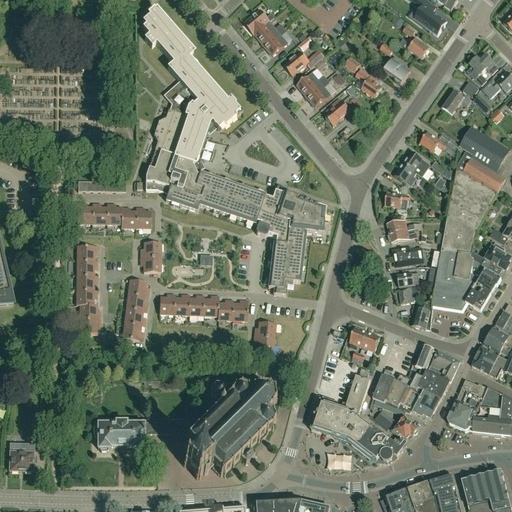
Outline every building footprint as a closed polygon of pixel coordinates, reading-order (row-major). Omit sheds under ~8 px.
[(433,14),(437,9),(424,0),(407,0),(418,7),(422,10),(414,21),(420,26),(430,33),(437,38),(445,28),(447,25),(444,22),(433,14)] [(459,0),(439,0),(437,2),(451,12),(454,8),(459,0)] [(200,175),(200,177),(197,176),(192,167),(196,157),(200,153),(202,148),(203,145),(204,139),(204,133),(206,125),(210,127),(212,125),(218,132),(223,127),(224,129),(236,119),(235,117),(240,113),(235,107),(236,106),(230,100),(226,104),(218,94),(217,96),(209,87),(211,86),(200,74),(198,75),(191,66),(192,65),(188,59),(193,54),(188,48),(186,49),(178,41),(180,39),(170,27),(168,29),(160,20),(162,18),(156,12),(155,14),(154,13),(150,16),(151,17),(144,24),(147,27),(144,30),(150,37),(145,41),(153,50),(157,46),(174,65),(168,70),(180,84),(164,98),(172,107),(170,113),(169,112),(166,121),(159,124),(154,137),(158,144),(146,179),(146,193),(156,193),(168,197),(166,203),(197,213),(199,207),(255,226),(257,223),(262,224),(261,226),(258,227),(256,233),(257,236),(265,238),(267,237),(267,236),(277,239),(276,245),(274,245),(269,289),(274,290),(274,296),(285,297),(286,289),(292,289),(293,283),(300,284),(306,234),(323,235),(325,210),(275,193),(272,201),(264,198),(265,197),(200,175)] [(254,37),(255,37),(270,23),(275,19),(272,16),(267,20),(261,12),(244,25),(254,37)] [(511,14),(510,16),(510,17),(503,25),(511,33),(511,14)] [(46,22),(46,25),(51,26),(51,27),(55,31),(56,31),(61,32),(62,31),(66,28),(66,27),(66,26),(71,26),(71,23),(67,23),(66,21),(62,17),(56,17),(55,17),(52,21),(51,21),(51,22),(46,22)] [(402,19),(397,24),(403,30),(408,25),(402,19)] [(255,37),(264,47),(284,30),(281,27),(277,31),(270,23),(255,37)] [(408,26),(403,33),(411,39),(415,34),(418,36),(419,33),(408,26)] [(273,58),(288,45),(282,37),(287,33),(284,30),(264,47),(273,58)] [(285,38),(290,44),(295,40),(290,34),(285,38)] [(308,39),(298,48),(303,54),(313,45),(308,39)] [(416,41),(412,47),(403,41),(399,46),(409,51),(408,51),(422,61),(430,51),(416,41)] [(394,52),(384,45),(380,52),(389,58),(394,52)] [(310,71),(325,58),(319,52),(307,62),(301,54),(300,53),(290,61),(291,62),(283,68),(292,78),(305,68),(307,67),(310,71)] [(477,59),(470,66),(475,71),(470,76),(476,81),(480,77),(481,77),(487,71),(489,73),(496,66),(487,56),(484,59),(481,57),(478,60),(477,59)] [(384,73),(395,81),(395,82),(396,83),(396,84),(398,85),(399,85),(400,85),(401,85),(402,84),(405,79),(407,80),(410,75),(404,71),(407,67),(395,58),(384,73)] [(361,66),(351,59),(344,68),(355,75),(361,66)] [(330,81),(338,75),(328,63),(320,69),(330,81)] [(377,82),(360,71),(355,79),(361,82),(357,88),(361,91),(375,100),(382,89),(375,84),(377,82)] [(297,87),(306,99),(327,82),(324,78),(319,82),(313,74),(297,87)] [(506,95),(511,89),(511,78),(507,74),(496,85),(495,84),(490,89),(495,94),(500,89),(506,95)] [(486,91),(494,84),(489,78),(481,85),(486,91)] [(316,110),(331,97),(325,89),(330,86),(327,82),(306,99),(316,110)] [(327,90),(336,100),(341,95),(332,85),(327,90)] [(479,91),(470,85),(464,94),(473,100),(479,91)] [(351,114),(351,115),(353,113),(362,123),(370,116),(356,99),(355,100),(354,98),(358,95),(351,88),(347,91),(347,92),(346,92),(351,97),(342,104),(340,101),(330,109),(332,111),(325,117),(334,128),(351,114)] [(453,117),(461,104),(467,109),(472,102),(465,97),(464,99),(455,93),(443,111),(453,117)] [(487,105),(479,98),(474,103),(482,110),(487,105)] [(490,119),(496,126),(505,118),(498,112),(490,119)] [(457,171),(497,196),(498,195),(506,180),(497,175),(510,152),(472,129),(459,149),(466,153),(456,170),(457,171)] [(433,154),(438,147),(443,151),(447,147),(428,134),(420,145),(433,154)] [(0,142),(5,146),(10,141),(6,136),(0,142)] [(448,148),(457,154),(458,151),(459,147),(452,142),(448,148)] [(431,167),(427,164),(422,162),(423,161),(411,153),(403,165),(408,169),(423,179),(431,167)] [(109,175),(114,172),(110,165),(105,169),(109,175)] [(423,179),(408,169),(403,165),(395,177),(406,185),(412,189),(417,182),(414,180),(417,176),(422,180),(423,179)] [(456,178),(445,170),(441,176),(454,184),(456,178)] [(483,223),(497,196),(457,171),(451,206),(442,253),(441,253),(435,284),(434,302),(430,332),(431,332),(434,308),(462,312),(466,305),(468,291),(470,282),(474,263),(471,260),(472,257),(478,232),(483,223)] [(119,184),(109,184),(80,183),(80,193),(119,194),(119,184)] [(410,198),(408,197),(387,195),(385,208),(401,210),(402,203),(409,204),(410,198)] [(92,226),(92,209),(85,209),(85,206),(78,206),(77,226),(92,226)] [(107,226),(107,209),(99,209),(99,206),(92,206),(92,209),(92,226),(107,226)] [(122,227),(122,210),(114,209),(114,206),(107,206),(107,209),(107,226),(122,227)] [(136,231),(136,214),(129,213),(129,210),(122,210),(122,227),(122,230),(136,231)] [(136,210),(136,214),(136,231),(151,231),(151,214),(143,213),(143,210),(136,210)] [(387,226),(389,235),(408,231),(408,232),(415,230),(422,232),(422,225),(414,225),(408,227),(409,229),(407,229),(406,222),(387,226)] [(495,231),(490,239),(504,248),(509,240),(511,241),(511,223),(510,222),(509,222),(507,223),(506,225),(506,227),(507,229),(508,230),(504,236),(495,231)] [(416,234),(409,236),(408,232),(408,231),(389,235),(392,245),(410,241),(417,239),(416,234)] [(231,247),(238,250),(235,258),(248,262),(254,246),(234,239),(231,247)] [(141,253),(141,259),(161,260),(162,245),(144,245),(144,253),(141,253)] [(504,252),(495,246),(483,267),(492,273),(495,266),(506,273),(509,267),(508,266),(511,261),(502,256),(504,252)] [(77,248),(77,263),(94,263),(94,255),(98,255),(98,248),(77,248)] [(0,306),(13,306),(0,250),(0,306)] [(427,251),(422,251),(422,250),(410,252),(410,250),(393,253),(395,261),(417,257),(423,259),(423,257),(428,256),(427,251)] [(424,265),(423,259),(417,257),(395,261),(396,269),(424,265)] [(161,275),(161,260),(141,259),(141,266),(144,266),(144,275),(161,275)] [(97,263),(94,263),(77,263),(77,278),(94,278),(94,270),(97,270),(97,263)] [(485,271),(479,282),(495,292),(497,288),(498,289),(502,281),(485,271)] [(418,275),(412,275),(397,278),(399,289),(414,287),(414,282),(420,282),(418,275)] [(97,278),(94,278),(77,278),(77,292),(94,292),(94,285),(97,285),(97,278)] [(128,296),(145,299),(148,299),(149,293),(146,293),(147,284),(130,282),(128,296)] [(488,303),(495,292),(479,282),(476,286),(470,282),(468,291),(488,303)] [(412,289),(408,290),(399,292),(401,306),(408,305),(415,304),(412,289)] [(481,314),(488,303),(468,291),(466,305),(481,314)] [(97,292),(94,292),(77,292),(77,307),(80,307),(94,307),(94,300),(97,300),(97,292)] [(144,307),(145,299),(128,296),(126,312),(143,314),(146,314),(147,308),(144,307)] [(174,317),(175,300),(175,297),(169,296),(169,300),(160,300),(160,317),(174,317)] [(189,318),(190,301),(190,297),(183,297),(183,300),(175,300),(174,317),(189,318)] [(204,318),(204,301),(205,298),(198,297),(198,301),(190,301),(189,318),(204,318)] [(219,319),(219,305),(219,298),(213,298),(212,301),(204,301),(204,318),(219,319)] [(233,323),(233,305),(233,302),(227,302),(227,305),(219,305),(219,319),(218,322),(233,323)] [(241,306),(233,305),(233,323),(248,323),(248,302),(241,302),(241,306)] [(430,332),(434,302),(425,304),(423,312),(418,310),(413,328),(426,331),(430,332)] [(511,337),(511,307),(509,306),(504,313),(494,330),(509,338),(510,336),(511,337)] [(97,307),(94,307),(80,307),(80,321),(100,321),(100,315),(97,315),(97,307)] [(142,322),(143,314),(126,312),(124,326),(141,328),(144,329),(145,322),(142,322)] [(100,328),(100,321),(80,321),(80,336),(97,336),(97,328),(100,328)] [(255,332),(254,339),(275,340),(276,326),(259,324),(258,332),(255,332)] [(140,336),(141,328),(124,326),(122,341),(143,343),(143,336),(140,336)] [(362,350),(368,334),(355,330),(350,345),(362,350)] [(510,352),(511,348),(511,337),(510,336),(509,338),(494,330),(484,347),(500,356),(501,353),(510,358),(511,353),(510,352)] [(381,339),(368,334),(362,350),(375,354),(381,339)] [(274,355),(275,340),(254,339),(254,345),(257,346),(256,354),(274,355)] [(426,372),(434,352),(423,347),(415,368),(426,372)] [(472,368),(497,380),(498,381),(498,380),(502,371),(505,373),(509,362),(482,348),(472,368)] [(394,362),(416,363),(417,350),(394,349),(394,362)] [(356,366),(360,355),(355,353),(353,360),(351,364),(356,366)] [(460,364),(449,358),(437,353),(431,368),(436,370),(433,376),(439,379),(450,384),(460,364)] [(365,357),(360,355),(356,366),(358,367),(359,364),(360,365),(361,363),(363,363),(365,357)] [(367,380),(369,374),(361,371),(359,377),(367,380)] [(441,402),(450,384),(439,379),(433,376),(426,373),(419,390),(424,393),(441,402)] [(418,389),(424,377),(418,374),(415,381),(406,377),(404,382),(418,389)] [(398,411),(408,391),(409,389),(394,382),(383,377),(373,400),(372,402),(384,407),(385,405),(398,411)] [(370,382),(365,380),(356,378),(347,406),(343,404),(341,410),(336,408),(338,403),(323,398),(321,403),(311,432),(319,435),(320,432),(351,442),(378,463),(381,459),(383,460),(383,461),(383,462),(383,463),(384,464),(385,464),(387,465),(388,465),(390,465),(391,465),(391,464),(392,463),(393,462),(393,461),(393,460),(394,457),(397,459),(402,452),(359,419),(370,382)] [(479,413),(487,393),(485,392),(486,389),(479,386),(479,387),(466,382),(457,403),(477,412),(479,413)] [(271,430),(274,424),(271,418),(266,416),(272,410),(275,404),(273,396),(268,391),(261,390),(254,394),(250,398),(247,393),(241,390),(234,393),(231,398),(224,405),(224,404),(228,398),(228,392),(223,387),(216,387),(211,392),(211,399),(216,404),(219,404),(219,405),(219,406),(219,407),(220,408),(221,409),(199,430),(191,422),(187,427),(182,421),(181,422),(165,422),(165,421),(159,421),(159,423),(141,422),(141,426),(127,426),(127,424),(116,424),(116,426),(98,426),(98,427),(96,427),(93,430),(93,437),(96,440),(98,440),(98,451),(100,451),(101,453),(107,453),(108,451),(110,451),(110,449),(132,449),(132,451),(134,451),(136,453),(142,453),(143,451),(144,451),(144,436),(170,436),(177,430),(177,426),(179,426),(186,433),(183,435),(189,441),(188,442),(189,443),(184,448),(184,453),(187,456),(192,456),(196,451),(198,453),(186,466),(198,479),(212,466),(223,477),(240,459),(246,465),(256,456),(250,450),(266,434),(271,430)] [(511,434),(511,401),(488,390),(487,393),(479,413),(477,412),(474,420),(475,420),(470,432),(474,432),(474,434),(510,438),(511,434)] [(431,422),(441,402),(424,393),(421,399),(408,391),(398,411),(410,416),(412,412),(414,413),(413,415),(423,420),(424,418),(431,422)] [(474,420),(477,412),(457,403),(449,422),(450,426),(466,433),(469,432),(470,432),(475,420),(474,420)] [(419,430),(408,420),(403,416),(394,427),(380,415),(375,422),(388,433),(389,432),(393,435),(393,434),(399,438),(398,439),(404,445),(412,436),(413,437),(419,430)] [(33,474),(34,455),(34,450),(27,450),(26,454),(10,454),(10,473),(33,474)] [(511,511),(511,510),(502,472),(462,483),(469,511),(511,511)] [(452,478),(441,481),(430,484),(434,495),(435,495),(439,511),(461,511),(458,496),(452,478)] [(429,485),(408,491),(407,491),(414,511),(437,511),(437,509),(429,485)] [(413,511),(407,492),(387,500),(387,502),(385,503),(388,511),(413,511)]
